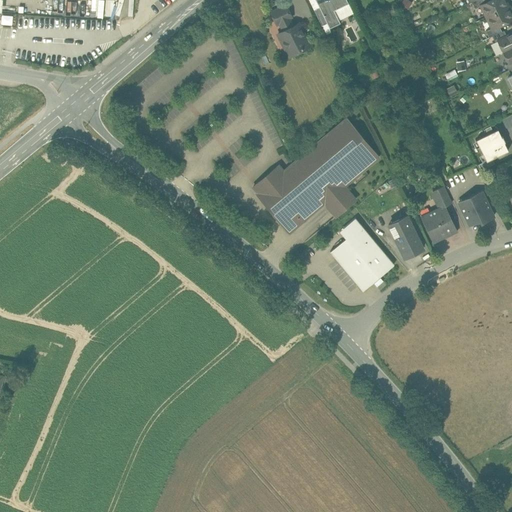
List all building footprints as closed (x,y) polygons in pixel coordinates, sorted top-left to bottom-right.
[(347,0),(315,0),(319,7),(327,23),(330,28),(340,23),(334,10),(349,3),(347,0)] [(489,0),(487,1),(481,4),(481,5),(487,16),(507,6),(504,0),(489,0)] [(285,4),(271,11),(277,24),(279,23),(289,18),(291,17),(285,4)] [(511,15),(507,6),(487,16),(492,27),(492,28),(499,25),(511,18),(511,15)] [(327,23),(319,7),(314,9),(322,26),(327,23)] [(0,21),(0,22),(10,23),(11,15),(1,14),(0,21)] [(293,26),(289,18),(279,23),(283,31),(278,34),(289,55),(310,45),(299,23),(293,26)] [(492,27),(486,30),(489,37),(492,36),(502,31),(499,25),(492,28),(492,27)] [(502,31),(492,36),(495,42),(498,41),(497,40),(507,36),(504,30),(502,31)] [(511,32),(507,36),(497,40),(498,41),(503,52),(511,47),(511,32)] [(511,47),(503,52),(508,63),(509,64),(511,62),(511,47)] [(464,61),(456,63),(457,71),(466,69),(464,61)] [(346,118),(257,193),(289,232),(325,202),(336,216),(356,199),(344,186),(379,157),(346,118)] [(495,128),(473,138),(484,160),(506,150),(495,128)] [(444,186),(434,191),(433,194),(439,208),(445,205),(452,202),(444,186)] [(482,191),(458,202),(469,224),(480,219),(482,222),(494,216),(482,191)] [(439,208),(421,216),(433,242),(457,230),(445,205),(439,208)] [(423,248),(407,215),(388,224),(404,257),(423,248)] [(394,264),(355,217),(344,227),(350,234),(330,251),(363,290),(394,264)]
